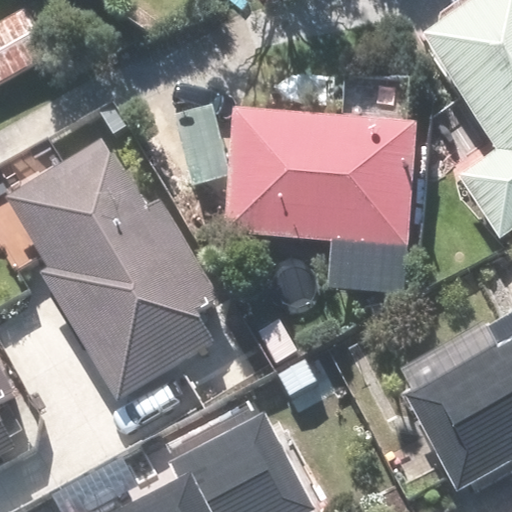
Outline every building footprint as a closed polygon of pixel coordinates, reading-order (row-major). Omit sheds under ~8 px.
[(511,0),(495,0),(421,52),(498,162),(460,188),(503,251),(511,244),(511,0)] [(0,90),(50,58),(25,20),(0,36),(0,90)] [(411,259),(418,96),(364,94),(362,136),(231,130),(225,251),(411,259)] [(141,395),(164,430),(203,405),(188,382),(235,351),(211,313),(223,305),(157,205),(145,214),(105,153),(10,215),(50,276),(34,286),(116,411),(141,395)] [(511,323),(397,380),(456,499),(506,474),(511,486),(511,323)] [(0,469),(18,459),(0,428),(0,411),(17,402),(0,373),(0,469)] [(311,511),(270,426),(177,471),(187,491),(143,511),(311,511)]
